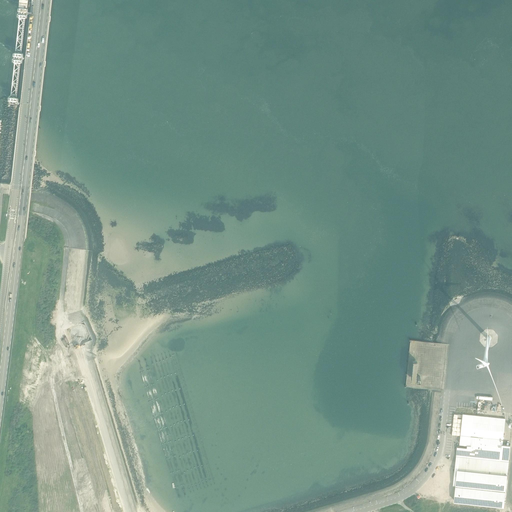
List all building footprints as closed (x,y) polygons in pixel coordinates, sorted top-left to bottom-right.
[(26,5),(20,4),(20,5),(18,5),(18,13),(19,13),(19,14),(25,15),(26,15),(26,14),(27,14),(28,6),(27,6),(27,5),(26,5)] [(21,50),(15,49),(15,50),(14,50),(13,58),(14,58),(14,59),(20,59),(21,60),(21,59),(23,59),(23,51),(22,50),(21,50)] [(10,94),(9,94),(8,100),(9,101),(9,102),(17,102),(17,101),(18,101),(19,95),(17,95),(16,94),(10,94)] [(1,180),(0,186),(0,190),(4,190),(4,191),(9,191),(10,186),(11,182),(11,181),(5,181),(1,180)] [(75,316),(71,322),(76,326),(85,325),(84,315),(75,316)] [(502,444),(505,418),(463,414),(460,443),(464,444),(464,447),(460,447),(459,457),(459,460),(454,501),(504,506),(507,476),(510,445),(509,445),(502,444)] [(445,488),(437,493),(439,498),(447,494),(445,488)] [(421,499),(423,505),(437,500),(435,495),(421,499)]
